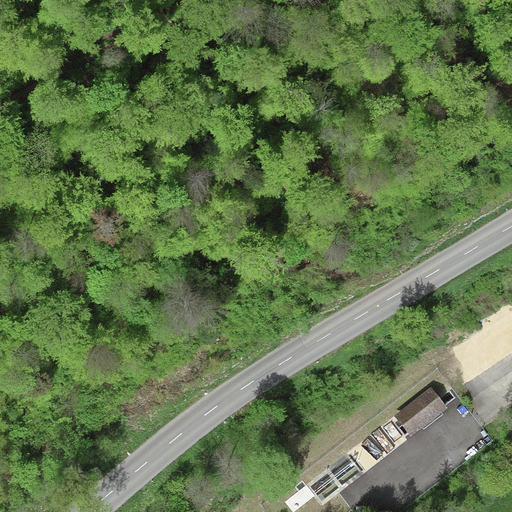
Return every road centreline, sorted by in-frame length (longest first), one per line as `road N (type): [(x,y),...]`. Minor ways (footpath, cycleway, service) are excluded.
road 1 (tertiary): [(89,511),(241,389),(511,226)]
road 2 (track): [(0,107),(177,0)]
